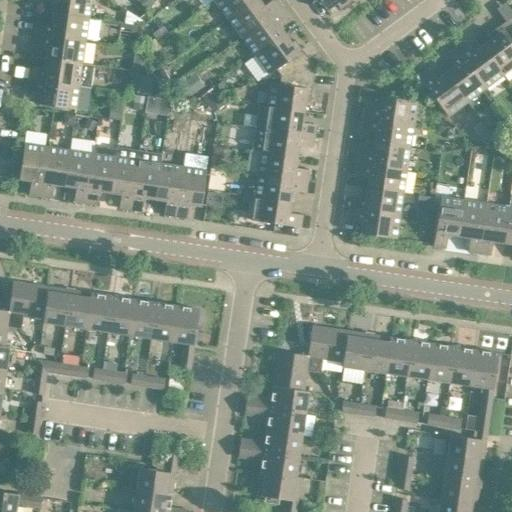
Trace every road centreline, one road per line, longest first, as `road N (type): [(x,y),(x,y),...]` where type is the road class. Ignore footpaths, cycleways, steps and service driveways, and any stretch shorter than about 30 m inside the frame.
road 1 (tertiary): [(252,259),(0,222)]
road 2 (residential): [(321,270),(348,65)]
road 3 (tertiary): [(511,298),(321,270)]
road 4 (residential): [(46,408),(226,434)]
road 5 (residential): [(226,434),(252,259)]
